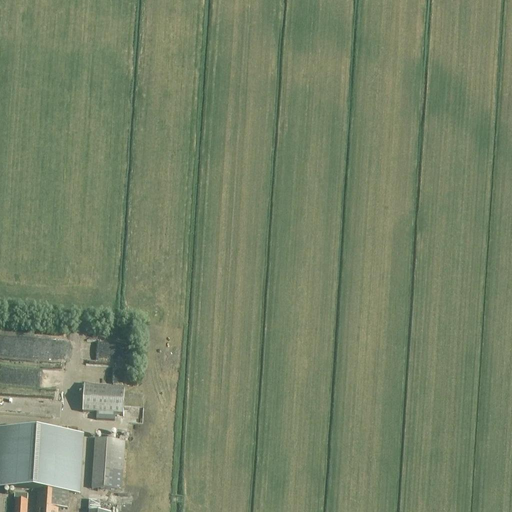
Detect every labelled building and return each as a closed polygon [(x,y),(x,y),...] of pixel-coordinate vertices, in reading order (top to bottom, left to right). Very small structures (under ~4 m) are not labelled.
[(10,382),(22,382),(22,360),(9,360),(10,382)] [(85,387),(83,413),(122,416),(124,389),(85,387)] [(38,491),(36,511),(57,511),(58,509),(61,509),(62,498),(68,498),(68,493),(78,493),(81,435),(31,433),(31,428),(22,428),(22,433),(0,431),(0,490),(15,492),(15,490),(38,491)] [(94,440),(92,489),(117,490),(119,442),(94,440)] [(97,511),(97,507),(104,507),(104,501),(98,501),(84,500),(84,511),(76,511),(75,511),(97,511)] [(15,501),(14,511),(26,511),(27,502),(15,501)]
